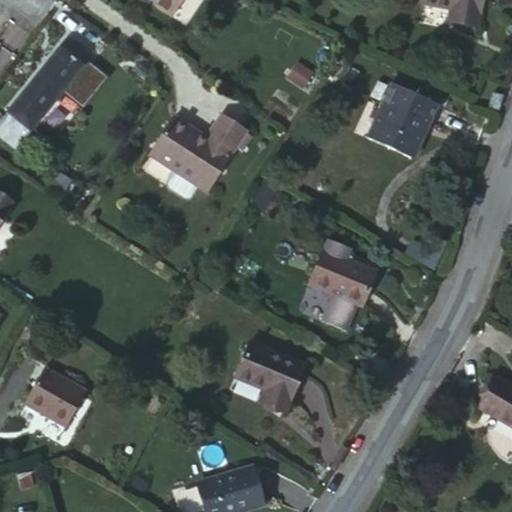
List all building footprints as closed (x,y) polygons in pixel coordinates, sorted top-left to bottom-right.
[(151,0),(152,1),(171,13),(178,0),(151,0)] [(420,0),(420,3),(449,10),(455,11),(454,23),(474,27),(479,0),(420,0)] [(455,11),(449,10),(447,21),(454,23),(455,11)] [(65,40),(0,123),(0,127),(21,143),(87,58),(65,40)] [(318,69),(308,63),(298,78),(307,84),(318,69)] [(439,106),(390,83),(380,105),(385,108),(371,139),(410,158),(426,123),(431,126),(439,106)] [(501,96),(492,92),(487,107),(496,110),(501,96)] [(173,115),(147,154),(172,170),(165,181),(166,187),(183,198),(189,196),(196,185),(205,190),(244,127),(220,112),(202,140),(188,130),(190,126),(173,115)] [(0,219),(13,200),(0,192),(0,219)] [(377,273),(325,252),(310,285),(362,308),(377,273)] [(239,375),(268,386),(273,388),(270,396),(290,404),(308,362),(253,341),(239,375)] [(90,387),(48,365),(29,401),(71,423),(90,387)] [(491,377),(475,406),(511,427),(511,387),(511,389),(491,377)] [(273,388),(268,386),(262,399),(288,408),(290,404),(270,396),(273,388)] [(511,452),(511,451),(511,433),(497,422),(488,434),(511,452)] [(228,484),(204,488),(209,511),(255,511),(270,509),(261,472),(227,479),(228,484)]
